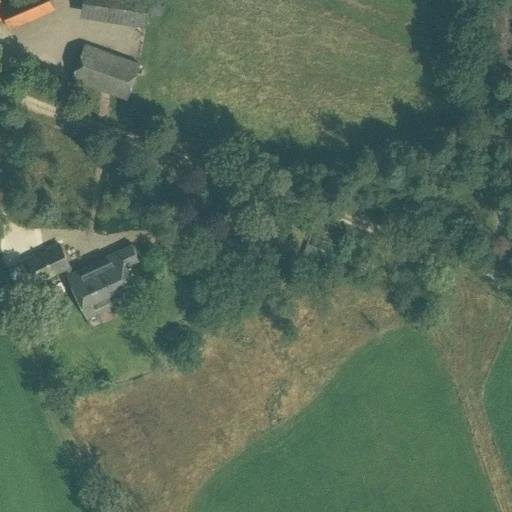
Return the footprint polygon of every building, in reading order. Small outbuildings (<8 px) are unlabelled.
[(50,0),(22,0),(0,10),(8,28),(54,8),(50,0)] [(83,0),(81,17),(147,28),(150,0),(83,0)] [(84,43),(71,79),(128,99),(139,61),(84,43)] [(62,244),(26,260),(36,282),(72,266),(62,244)] [(131,245),(65,273),(85,317),(137,294),(122,267),(138,259),(131,245)]
